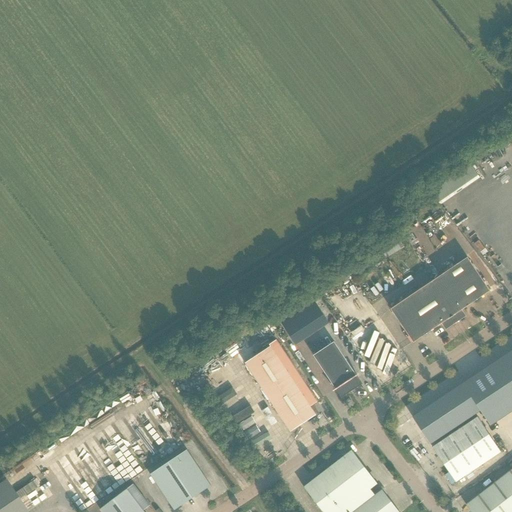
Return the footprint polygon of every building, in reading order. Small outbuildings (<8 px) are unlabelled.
[(480,178),(471,164),(431,192),(440,205),(480,178)] [(468,258),(430,283),(391,309),(414,342),(431,331),(432,332),(434,330),(433,329),(442,323),(446,330),(467,316),(462,310),(490,291),(468,258)] [(360,330),(364,335),(374,328),(371,324),(360,330)] [(245,362),(291,431),(307,420),(308,422),(317,416),(310,405),(311,404),(311,403),(309,404),(305,397),(312,393),(277,341),(245,362)] [(363,384),(335,342),(314,356),(342,398),(363,384)] [(491,426),(511,411),(511,350),(413,417),(431,444),(481,411),(491,426)] [(374,366),(382,361),(377,354),(369,360),(374,366)] [(456,375),(465,366),(462,363),(453,371),(456,375)] [(230,380),(224,385),(230,393),(236,389),(230,380)] [(235,407),(249,424),(261,414),(254,406),(251,408),(244,399),(235,407)] [(478,417),(433,447),(456,482),(501,452),(478,417)] [(257,419),(249,424),(255,434),(263,428),(257,419)] [(126,429),(129,435),(120,440),(124,447),(121,448),(131,467),(139,462),(134,454),(142,450),(130,427),(126,429)] [(211,486),(187,450),(151,474),(175,510),(211,486)] [(323,511),(399,511),(382,490),(375,495),(371,489),(378,484),(352,450),(304,487),(323,511)] [(139,455),(142,463),(149,460),(146,452),(139,455)] [(471,511),(511,511),(511,470),(467,505),(471,511)] [(48,479),(40,484),(36,476),(21,483),(26,492),(40,485),(42,489),(51,484),(48,479)] [(27,511),(7,481),(0,485),(0,511),(27,511)] [(144,511),(143,510),(150,505),(134,484),(101,510),(102,511),(144,511)] [(88,489),(83,493),(92,504),(97,500),(88,489)] [(30,499),(33,505),(48,496),(44,490),(30,499)]
